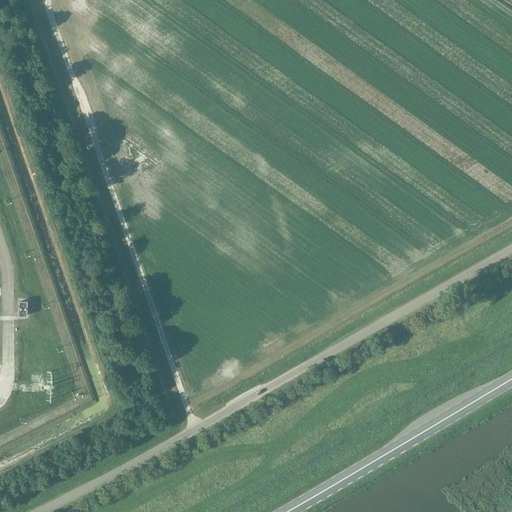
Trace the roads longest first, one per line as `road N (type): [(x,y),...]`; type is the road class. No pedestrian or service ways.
road 1 (unclassified): [(57,511),(196,439),(241,404),(511,249)]
road 2 (track): [(37,0),(196,439)]
road 3 (primary): [(284,511),(511,378)]
